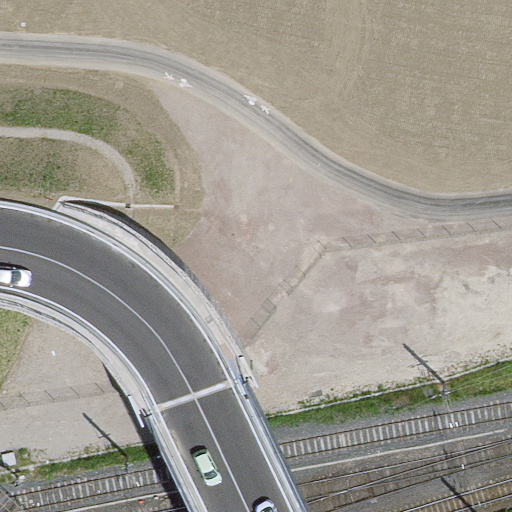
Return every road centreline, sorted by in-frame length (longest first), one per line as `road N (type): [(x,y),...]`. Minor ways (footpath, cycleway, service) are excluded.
road 1 (tertiary): [(0,236),(86,264),(150,316),(195,382),(256,511)]
road 2 (track): [(0,448),(126,424)]
